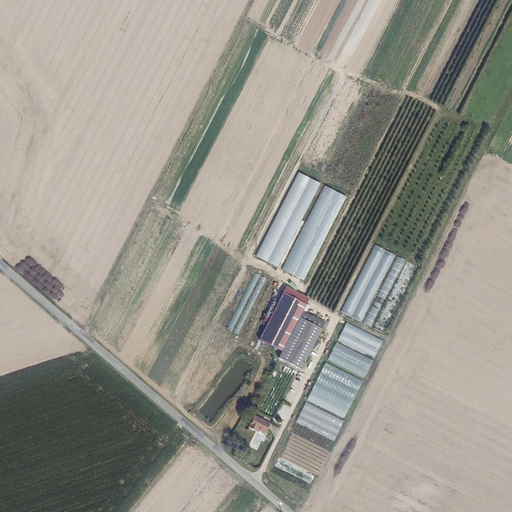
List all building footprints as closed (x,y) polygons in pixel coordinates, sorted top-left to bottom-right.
[(281,268),(319,181),(296,171),(258,258),(281,268)] [(307,281),(345,195),(322,185),(284,271),(307,281)] [(385,332),(415,263),(373,245),(343,314),(385,332)] [(239,334),(264,281),(259,279),(261,275),(254,272),(228,329),(239,334)] [(310,300),(287,288),(260,342),(283,353),(304,312),(310,300)] [(326,323),(304,312),(283,353),(279,360),(302,372),(326,323)] [(375,358),(384,340),(347,323),(338,341),(375,358)] [(364,378),(373,361),(337,343),(328,361),(364,378)] [(324,363),(307,401),(346,418),(362,379),(324,363)] [(306,402),(296,423),(335,441),(345,420),(306,402)] [(266,435),(272,422),(256,415),(250,427),(266,435)] [(258,447),(263,436),(256,434),(252,445),(258,447)]
